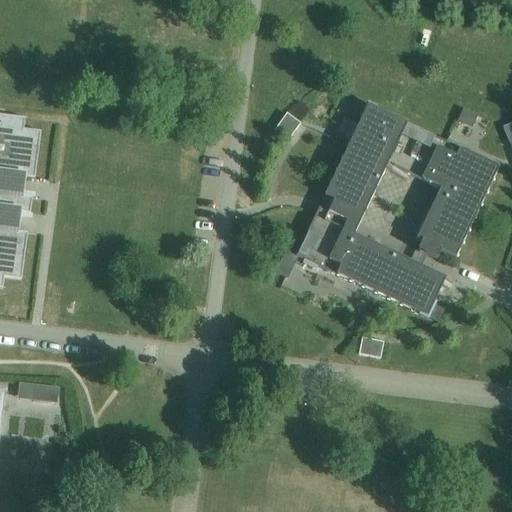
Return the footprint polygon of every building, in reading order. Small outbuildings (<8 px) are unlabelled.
[(345,140),(351,142),(296,258),(304,262),(303,265),(315,271),(317,268),(426,321),(445,282),(353,239),(385,172),(405,182),(408,176),(440,191),(416,242),(421,245),(417,253),(436,262),(440,254),(455,261),(498,170),(458,151),(460,148),(447,142),(446,145),(367,108),(358,127),(352,124),(345,140)] [(460,113),(455,125),(469,132),(474,120),(460,113)] [(286,116),(273,134),(287,144),(300,126),(286,116)] [(0,290),(2,291),(3,279),(21,282),(27,236),(16,234),(19,214),(29,216),(31,200),(21,199),(23,179),(34,180),(40,134),(23,132),(24,121),(0,117),(0,290)] [(511,124),(502,128),(511,151),(511,150),(511,124)] [(361,340),(358,356),(380,361),(383,345),(361,340)] [(33,403),(57,406),(59,390),(35,387),(33,403)]
